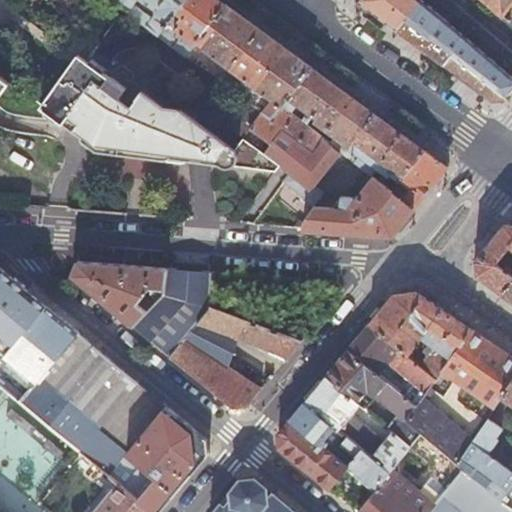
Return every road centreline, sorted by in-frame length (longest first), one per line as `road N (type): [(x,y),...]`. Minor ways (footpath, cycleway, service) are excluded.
road 1 (tertiary): [(388,268),(359,259),(0,234)]
road 2 (residential): [(242,441),(0,234)]
road 3 (residential): [(305,11),(490,147)]
road 4 (residential): [(388,268),(242,441)]
road 5 (tertiary): [(490,147),(403,248)]
road 6 (residential): [(434,271),(511,168)]
